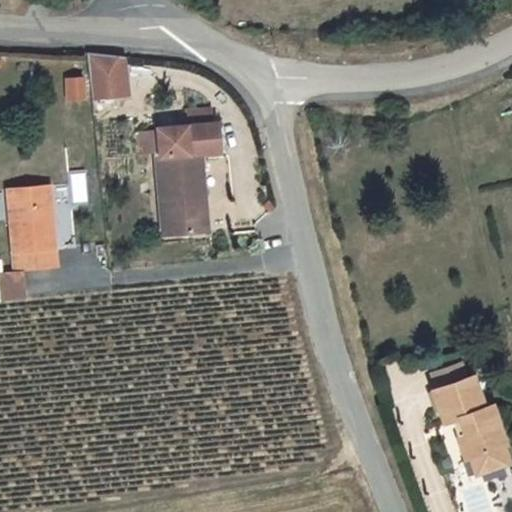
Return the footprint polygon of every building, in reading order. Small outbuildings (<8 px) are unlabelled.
[(92,97),(112,94),(110,81),(125,79),(122,55),(87,51),(92,97)] [(83,71),(64,72),(66,100),(85,98),(83,71)] [(110,81),(112,94),(127,93),(125,79),(110,81)] [(155,143),(161,229),(207,226),(205,190),(202,191),(199,147),(218,146),(216,119),(212,119),(211,104),(185,105),(186,121),(156,123),(156,125),(139,126),(140,144),(155,143)] [(4,184),(12,265),(55,261),(47,181),(4,184)] [(234,200),(241,220),(263,213),(256,193),(234,200)] [(24,273),(0,275),(0,287),(1,295),(26,293),(24,273)] [(465,352),(434,360),(438,377),(470,369),(465,352)] [(438,377),(433,378),(443,415),(451,412),(466,464),(471,463),(475,480),(506,472),(502,455),(507,454),(492,400),(484,402),(475,367),(470,369),(438,377)] [(428,374),(413,375),(417,414),(432,412),(428,374)]
